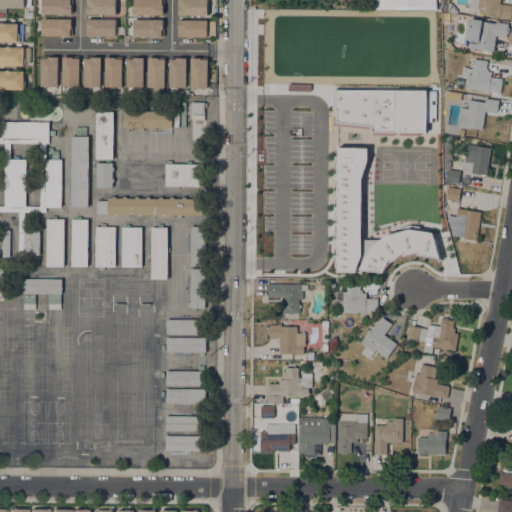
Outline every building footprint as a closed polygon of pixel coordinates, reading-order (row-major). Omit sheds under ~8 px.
[(0,0),(24,0),(24,10),(4,9),(4,12),(0,12),(0,0)] [(73,0),(73,5),(71,5),(71,14),(42,14),(42,0),(73,0)] [(87,16),(87,0),(116,0),(116,16),(101,16),(87,16)] [(134,0),(164,0),(164,6),(163,6),(163,17),(148,17),(134,17),(134,0)] [(207,0),(207,17),(193,17),(178,17),(178,5),(180,5),(180,0),(207,0)] [(436,0),(436,11),(376,11),(376,0),(436,0)] [(483,14),(483,15),(479,14),(480,13),(479,13),(479,12),(473,11),(474,7),(469,6),(470,0),(500,0),(500,3),(511,4),(511,9),(510,19),(483,14)] [(457,13),(448,11),(449,3),(451,3),(458,10),(457,13)] [(72,19),(71,28),(72,28),(72,37),(42,37),(42,18),(72,19)] [(478,48),(478,49),(470,48),(471,39),(467,38),(467,36),(465,36),(467,28),(468,28),(470,18),(482,20),(482,21),(496,23),(497,22),(508,24),(508,27),(509,27),(508,34),(507,34),(506,37),(496,35),(493,51),(478,48)] [(116,38),(103,38),(86,37),(86,19),(101,19),(116,19),(116,26),(124,26),(124,34),(116,34),(116,38)] [(163,20),(163,29),(164,29),(164,37),(161,38),(146,38),(134,38),(134,19),(148,20),(163,20)] [(216,20),(215,37),(207,37),(207,39),(194,38),(192,38),(178,38),(178,20),(193,20),(216,20)] [(363,30),(353,31),(352,21),(363,20),(363,30)] [(0,23),(17,23),(17,34),(19,34),(19,42),(17,42),(17,43),(16,43),(12,43),(12,41),(8,41),(8,44),(0,43),(0,23)] [(0,47),(16,47),(16,43),(17,43),(21,43),(21,47),(30,48),(30,63),(25,63),(25,67),(0,66),(0,47)] [(303,79),(283,79),(283,59),(288,59),(288,48),(303,48),(303,79)] [(58,94),(41,94),(41,57),(58,57),(58,94)] [(63,57),(79,57),(79,94),(62,94),(63,57)] [(84,57),(101,57),(101,94),(84,94),(84,57)] [(105,57),(122,57),(122,94),(105,94),(105,57)] [(148,57),(165,58),(165,95),(148,95),(148,57)] [(143,94),(126,94),(127,58),(144,58),(143,94)] [(186,89),(169,89),(169,58),(187,58),(186,89)] [(191,58),(208,58),(208,90),(191,90),(191,58)] [(472,69),(474,59),(487,61),(486,68),(488,69),(488,71),(491,72),(491,77),(502,79),(500,93),(465,88),(466,77),(461,77),(463,67),(466,67),(469,68),(472,69)] [(342,66),(353,67),(352,78),(341,77),(341,81),(321,80),(322,65),(342,66)] [(0,70),(23,71),(23,81),(25,81),(25,95),(0,94),(0,70)] [(333,90),(427,91),(427,133),(372,132),(372,126),(336,123),(337,109),(333,109),(333,90)] [(482,129),(468,127),(468,128),(459,127),(460,116),(459,116),(460,107),(468,108),(469,100),(485,102),(485,98),(499,100),(497,113),(485,111),(482,129)] [(205,102),(205,114),(191,114),(191,102),(205,102)] [(113,159),(96,159),(96,111),(114,111),(113,159)] [(172,112),(172,127),(167,127),(167,129),(164,129),(164,127),(156,127),(156,129),(153,129),(153,127),(144,127),(144,129),(141,129),(141,127),(133,127),(133,129),(129,128),(129,127),(124,127),(124,111),(172,112)] [(0,137),(1,137),(1,123),(48,123),(48,143),(45,143),(45,159),(61,159),(60,207),(45,207),(45,212),(24,212),(24,231),(39,231),(38,255),(17,255),(18,211),(0,211),(0,137)] [(472,138),(444,134),(444,124),(458,134),(458,132),(472,134),(472,138)] [(88,207),(70,207),(71,136),(89,136),(88,207)] [(468,144),(491,148),(486,175),(470,172),(463,170),(464,166),(460,166),(461,160),(464,161),(465,154),(466,154),(468,144)] [(337,148),(368,148),(368,163),(362,180),(361,258),(357,270),(357,272),(338,272),(336,256),(338,256),(336,240),(338,240),(336,223),(338,223),(336,207),(339,207),(336,191),(338,191),(336,174),(338,174),(336,156),(339,156),(337,148)] [(96,162),(112,163),(112,167),(114,167),(114,171),(112,171),(112,178),(114,178),(114,182),(112,182),(112,188),(96,187),(96,162)] [(460,171),(458,183),(446,181),(447,170),(444,169),(445,162),(449,162),(449,169),(460,171)] [(203,164),(202,186),(165,186),(166,164),(203,164)] [(461,188),(459,201),(446,199),(448,187),(461,188)] [(107,214),(107,213),(97,213),(97,200),(107,200),(107,198),(112,198),(112,196),(115,196),(115,198),(123,198),(123,196),(126,197),(126,198),(135,198),(135,196),(139,196),(139,198),(146,198),(146,197),(150,197),(150,198),(159,198),(159,197),(163,197),(163,198),(170,198),(170,197),(174,197),(174,199),(182,199),(182,197),(186,197),(186,198),(194,198),(194,197),(197,197),(197,199),(203,199),(203,215),(107,214)] [(463,218),(456,217),(457,208),(481,212),(477,239),(460,236),(461,227),(463,218)] [(64,266),(46,266),(46,219),(64,219),(64,266)] [(88,267),(71,266),(72,219),(88,219),(88,267)] [(205,266),(191,266),(191,226),(205,226),(205,266)] [(115,266),(95,266),(96,227),(115,227),(115,266)] [(142,266),(122,266),(122,227),(142,227),(142,266)] [(167,279),(151,279),(151,227),(167,227),(167,279)] [(359,270),(383,273),(389,260),(392,263),(403,253),(404,256),(418,252),(418,255),(440,258),(434,233),(422,232),(422,231),(412,229),(398,233),(397,232),(388,235),(369,250),(359,270)] [(8,231),(1,231),(0,256),(8,256),(8,231)] [(205,308),(196,308),(196,310),(192,310),(192,308),(190,308),(190,307),(187,306),(187,302),(190,302),(190,268),(205,269),(205,308)] [(22,278),(62,278),(62,294),(61,294),(49,294),(35,294),(23,294),(22,294),(22,278)] [(301,284),(307,284),(307,290),(303,290),(303,299),(298,299),(298,304),(300,304),(300,305),(301,305),(301,307),(299,307),(299,313),(281,313),(282,297),(268,297),(268,283),(301,284)] [(342,312),(342,301),(335,301),(335,291),(347,292),(347,283),(360,283),(360,290),(362,290),(362,293),(366,293),(366,298),(378,298),(377,313),(342,312)] [(23,294),(35,294),(35,309),(23,309),(23,294)] [(49,294),(61,294),(61,309),(49,309),(49,294)] [(386,358),(378,353),(379,352),(376,349),(369,359),(362,353),(366,346),(361,342),(364,339),(367,335),(364,333),(369,324),(372,327),(380,316),(391,324),(384,335),(397,344),(386,358)] [(433,346),(432,353),(423,351),(425,341),(406,338),(408,325),(427,329),(428,324),(440,326),(441,318),(454,321),(452,328),(455,328),(454,332),(458,333),(455,350),(433,346)] [(206,320),(206,334),(166,334),(166,319),(206,320)] [(279,354),(280,338),(269,338),(269,334),(267,334),(267,328),(269,328),(269,324),(281,325),(281,326),(297,326),(297,332),(305,333),(305,346),(303,346),(303,354),(279,354)] [(166,337),(206,337),(206,352),(166,352),(166,337)] [(412,391),(415,373),(419,374),(421,364),(437,367),(435,379),(438,379),(437,383),(449,386),(447,398),(412,391)] [(283,396),(283,403),(266,402),(266,384),(279,384),(279,379),(283,379),(283,375),(285,375),(285,367),(298,368),(298,377),(301,377),(301,373),(311,373),(311,387),(308,387),(309,394),(302,396),(283,396)] [(206,371),(205,386),(166,385),(166,370),(206,371)] [(205,389),(205,403),(166,403),(166,388),(205,389)] [(360,394),(365,389),(370,396),(365,400),(360,394)] [(274,405),(274,418),(260,418),(261,405),(274,405)] [(451,408),(448,421),(435,418),(438,406),(451,408)] [(367,438),(358,438),(358,442),(351,442),(351,453),(337,453),(337,420),(338,420),(338,413),(367,414),(367,438)] [(205,416),(205,431),(165,430),(165,416),(205,416)] [(298,425),(299,417),(320,417),(320,418),(335,419),(335,443),(314,443),(314,454),(300,454),(300,450),(298,450),(298,425)] [(402,442),(387,442),(387,454),(374,454),(374,425),(386,425),(386,421),(393,421),(393,418),(402,418),(402,442)] [(260,431),(266,431),(266,426),(278,426),(278,434),(280,434),(280,432),(289,432),(289,438),(295,438),(295,444),(289,444),(289,450),(273,450),(273,453),(260,453),(260,431)] [(445,454),(418,454),(418,437),(427,437),(427,433),(436,433),(436,431),(445,431),(445,454)] [(205,436),(205,450),(165,450),(165,435),(205,436)] [(511,488),(497,485),(500,471),(511,474),(511,469),(511,488)] [(511,511),(496,511),(499,499),(511,501),(511,511)]
